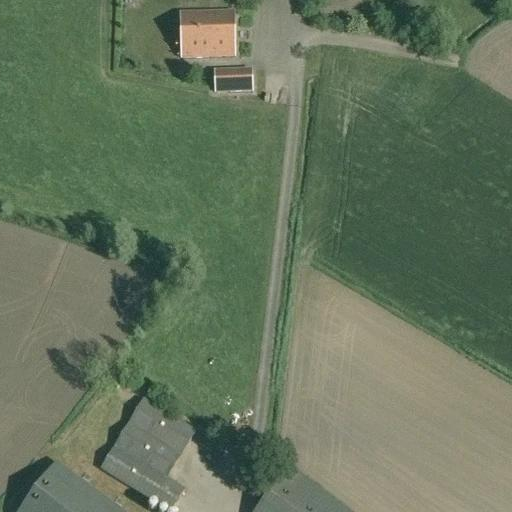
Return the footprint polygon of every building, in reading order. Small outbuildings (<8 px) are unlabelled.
[(181,14),(182,59),(235,58),(234,13),(181,14)] [(252,70),(229,71),(230,95),(253,94),(252,70)] [(116,448),(167,478),(197,431),(145,399),(116,448)] [(167,478),(116,448),(101,470),(168,511),(171,511),(186,489),(167,478)] [(20,511),(121,511),(56,464),(20,511)] [(347,511),(290,467),(257,511),(347,511)]
